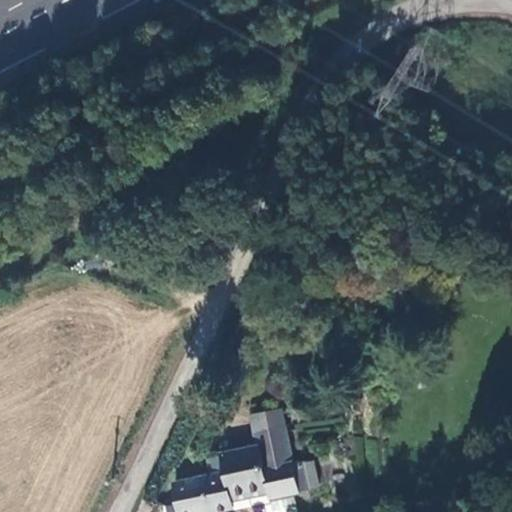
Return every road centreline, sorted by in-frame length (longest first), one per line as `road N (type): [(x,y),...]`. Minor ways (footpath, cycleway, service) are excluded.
road 1 (unclassified): [(446,0),(371,32),(310,106),(117,511)]
road 2 (track): [(511,144),(351,51)]
